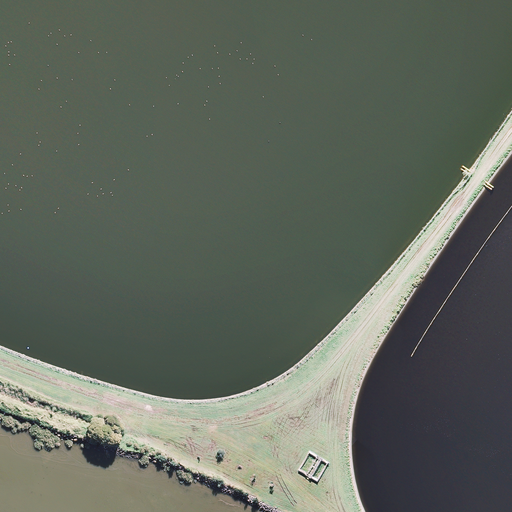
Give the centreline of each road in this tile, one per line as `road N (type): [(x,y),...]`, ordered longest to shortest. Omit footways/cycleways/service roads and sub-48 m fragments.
road 1 (track): [(511,127),(323,367),(273,398),(216,415)]
road 2 (track): [(339,511),(319,488),(216,415),(133,405),(0,358)]
